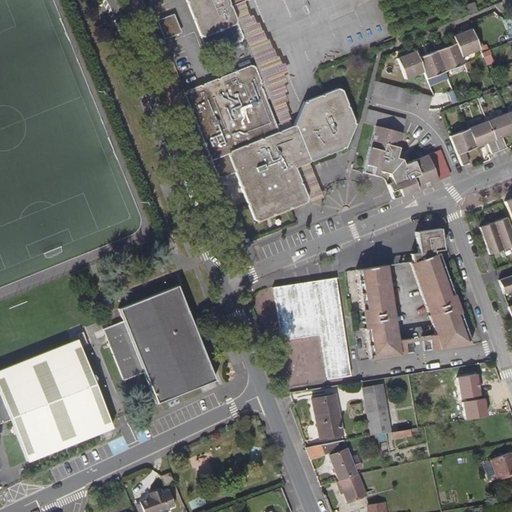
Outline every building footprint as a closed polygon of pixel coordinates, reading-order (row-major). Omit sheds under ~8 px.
[(146,0),(185,0),(207,53),(240,40),(228,9),(224,0),(242,0),(244,3),(250,0),(146,0)] [(283,128),(277,131),(263,137),(270,155),(300,143),(293,125),(289,126),(240,4),(244,3),(242,0),(224,0),(228,9),(235,6),(283,128)] [(159,18),(163,37),(180,33),(176,14),(159,18)] [(479,49),(471,29),(453,36),(455,43),(461,57),(479,49)] [(461,57),(455,43),(437,51),(445,71),(464,64),(461,57)] [(424,72),(419,58),(416,51),(397,58),(406,79),(424,72)] [(445,71),(437,51),(419,58),(424,72),(427,78),(445,71)] [(184,93),(204,144),(218,178),(234,171),(246,202),(250,204),(299,184),(291,166),(310,159),(310,161),(311,160),(342,150),(342,148),(344,148),(353,130),(354,124),(353,123),(354,121),(342,90),(337,88),(304,101),(293,125),(300,143),(270,155),(263,137),(277,131),(251,66),(202,86),(185,93),(184,93)] [(377,96),(381,83),(375,81),(371,94),(377,96)] [(383,97),(387,84),(381,83),(377,96),(380,97),(383,97)] [(390,99),(394,86),(387,84),(383,97),(390,99)] [(396,101),(400,88),(394,86),(390,99),(396,101)] [(403,102),(406,90),(400,88),(396,101),(403,102)] [(409,104),(413,91),(406,90),(403,102),(409,104)] [(415,106),(419,93),(413,91),(409,104),(415,106)] [(422,107),(425,95),(419,93),(415,106),(422,107)] [(432,96),(425,95),(422,107),(429,109),(432,96)] [(370,125),(373,111),(368,110),(364,123),(370,125)] [(374,126),(376,126),(379,113),(373,111),(370,125),(374,126)] [(382,128),(386,114),(379,113),(376,126),(382,128)] [(382,128),(388,130),(392,116),(386,114),(382,128)] [(502,137),(511,132),(511,131),(505,114),(487,121),(499,151),(506,148),(502,137)] [(388,130),(395,131),(398,118),(392,116),(388,130)] [(395,131),(401,133),(405,119),(398,118),(395,131)] [(499,151),(487,121),(468,129),(475,148),(487,143),(491,154),(499,151)] [(395,158),(401,133),(395,131),(388,130),(382,128),(376,126),(374,126),(362,173),(377,176),(378,171),(388,174),(401,160),(395,158)] [(475,148),(468,129),(450,136),(462,166),(469,163),(465,151),(475,148)] [(428,156),(430,161),(443,156),(440,151),(428,156)] [(422,187),(438,181),(435,174),(432,168),(430,161),(428,156),(404,165),(402,160),(401,160),(388,174),(389,174),(392,183),(387,185),(393,199),(422,187)] [(430,161),(432,168),(445,163),(443,156),(430,161)] [(299,184),(301,184),(310,161),(310,159),(291,166),(299,184)] [(432,168),(435,174),(448,169),(445,163),(432,168)] [(246,202),(253,219),(255,220),(278,211),(283,210),(304,201),(306,197),(301,184),(299,184),(250,204),(246,202)] [(298,207),(284,212),(290,225),(304,220),(298,207)] [(279,213),(279,214),(285,228),(290,225),(284,212),(284,211),(279,213)] [(271,233),(285,228),(279,214),(266,220),(271,233)] [(511,234),(506,218),(492,222),(502,250),(511,246),(511,234)] [(479,227),(489,255),(502,250),(492,222),(479,227)] [(415,233),(417,245),(421,244),(421,247),(417,248),(418,252),(419,260),(411,261),(411,262),(409,263),(427,311),(452,302),(450,296),(453,295),(438,254),(435,255),(434,251),(443,250),(439,228),(415,233)] [(385,265),(355,269),(361,311),(365,311),(366,317),(393,313),(385,265)] [(511,275),(498,281),(503,294),(511,290),(511,275)] [(292,284),(271,287),(279,341),(320,336),(323,360),(326,379),(349,376),(334,278),(307,282),(307,286),(293,289),(292,284)] [(157,404),(214,380),(176,286),(118,309),(123,321),(103,329),(124,380),(143,372),(157,404)] [(423,351),(470,343),(459,311),(456,312),(453,306),(428,315),(435,335),(421,336),(423,351)] [(369,359),(413,352),(411,338),(397,340),(393,317),(366,321),(367,327),(364,327),(369,359)] [(26,463),(111,429),(76,341),(0,371),(0,424),(10,421),(26,463)] [(371,435),(376,434),(386,432),(389,431),(395,430),(398,430),(397,421),(389,422),(387,410),(395,408),(394,398),(385,400),(382,384),(362,387),(371,435)] [(319,438),(342,433),(334,394),(311,398),(319,438)] [(395,430),(389,431),(391,439),(411,436),(410,428),(398,430),(395,430)] [(386,432),(376,434),(378,442),(387,441),(386,432)] [(305,447),(310,460),(327,454),(337,480),(357,473),(355,469),(350,456),(344,440),(305,447)] [(511,473),(511,457),(510,451),(490,458),(497,479),(511,473)] [(357,454),(350,456),(355,469),(362,466),(360,461),(360,462),(357,454)] [(482,462),(489,482),(497,479),(490,459),(482,462)] [(358,473),(357,473),(337,480),(343,494),(347,503),(366,495),(358,473)] [(337,480),(334,481),(340,495),(343,494),(337,480)] [(168,491),(161,493),(167,508),(173,506),(168,491)] [(156,511),(167,508),(161,493),(161,492),(151,495),(152,497),(140,502),(144,511),(156,511)] [(384,511),(383,503),(367,505),(368,511),(384,511)]
